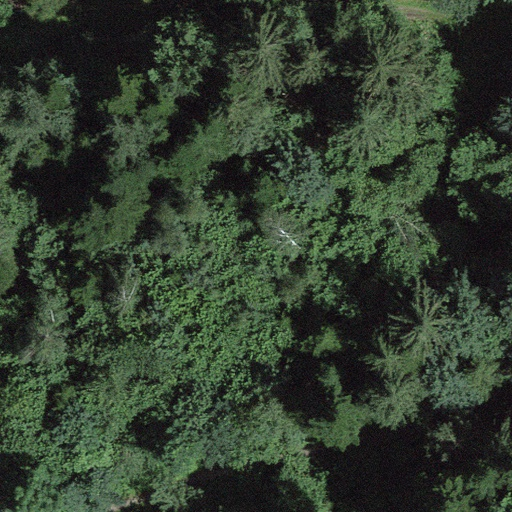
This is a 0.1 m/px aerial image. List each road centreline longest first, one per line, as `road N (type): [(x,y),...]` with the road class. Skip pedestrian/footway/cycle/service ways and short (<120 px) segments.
road 1 (track): [(492,21),(185,9),(0,65)]
road 2 (track): [(96,511),(406,435),(511,422)]
